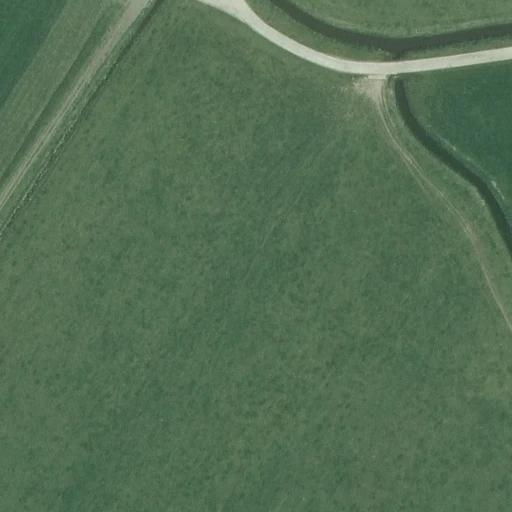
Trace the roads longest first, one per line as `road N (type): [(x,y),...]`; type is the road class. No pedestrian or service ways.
road 1 (track): [(511,301),(434,178),(380,111),(379,69)]
road 2 (track): [(242,10),(302,53),(348,69),(379,69)]
road 3 (track): [(379,69),(511,52)]
